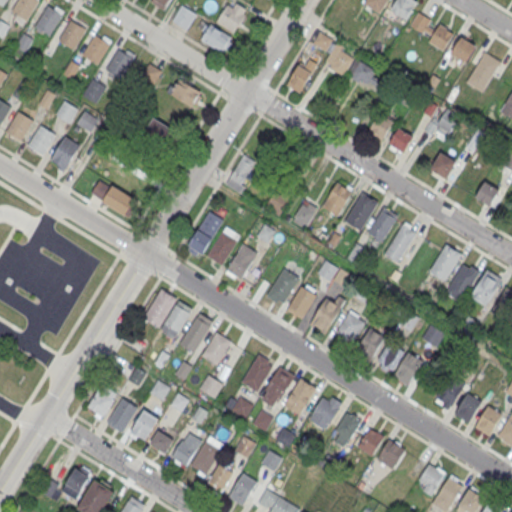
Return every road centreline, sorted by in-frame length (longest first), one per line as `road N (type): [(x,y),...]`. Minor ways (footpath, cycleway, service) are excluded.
road 1 (tertiary): [(511,481),(0,162)]
road 2 (residential): [(302,0),(0,488)]
road 3 (residential): [(511,256),(99,0)]
road 4 (residential): [(198,511),(44,417)]
